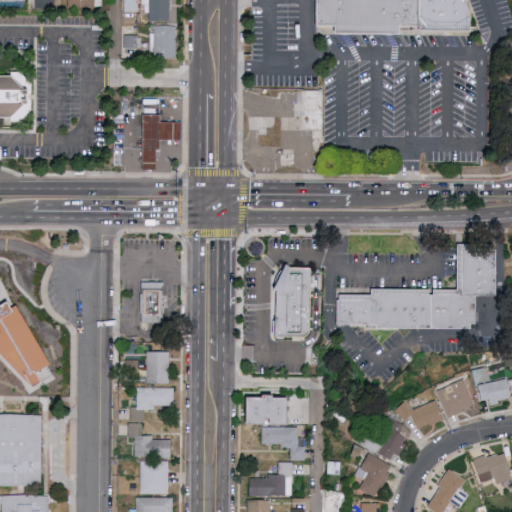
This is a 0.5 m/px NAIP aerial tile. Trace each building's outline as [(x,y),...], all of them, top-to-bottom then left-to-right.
[(69,0),(69,8),(102,8),(101,0),(69,0)] [(176,0),(148,0),(148,21),(176,21),(176,0)] [(413,0),(410,27),(397,27),(397,35),(388,35),(349,35),(346,35),(334,35),(334,25),(315,25),(315,0),(413,0)] [(413,0),(410,27),(410,33),(463,32),(464,30),(464,15),(459,0),(413,0)] [(175,25),(151,26),(151,58),(176,58),(175,25)] [(0,124),(19,124),(30,112),(30,86),(19,74),(0,74),(0,124)] [(322,133),(299,134),(299,121),(299,91),(322,91),(322,120),(322,133)] [(164,142),(164,151),(161,151),(161,172),(146,172),(146,122),(146,116),(164,116),(164,122),(164,123),(168,123),(185,124),(185,142),(168,142),(164,142)] [(253,117),(253,130),(285,129),(285,117),(253,117)] [(282,150),(293,151),(293,162),(282,161),(282,150)] [(496,250),(497,298),(473,299),(474,302),(475,332),(473,332),(413,333),(374,333),(374,328),(352,328),(337,329),(337,303),(337,300),(340,300),(340,296),(352,296),(371,296),(371,291),(412,291),(428,291),(428,294),(433,295),(433,290),(457,290),(458,247),(473,248),(496,250)] [(276,290),(272,289),(285,264),(291,267),(309,268),(311,272),(309,334),(304,337),(274,336),(276,290)] [(162,323),(141,323),(141,303),(141,282),(163,282),(163,293),(165,293),(164,313),(162,323)] [(0,355),(32,388),(41,382),(36,372),(50,365),(15,304),(10,307),(6,300),(0,303),(0,355)] [(170,352),(148,351),(147,384),(170,384),(170,352)] [(140,360),(126,360),(126,372),(140,372),(140,360)] [(475,407),(466,380),(438,389),(447,416),(475,407)] [(491,402),(511,400),(509,380),(479,384),(481,400),(491,399),(491,402)] [(145,410),(156,410),(156,406),(175,406),(176,388),(138,387),(138,407),(131,407),(130,421),(145,422),(145,410)] [(293,397),(252,397),(252,424),(273,425),(293,425),(293,397)] [(444,419),(437,400),(412,410),(409,403),(397,407),(402,421),(414,417),(419,429),(444,419)] [(44,482),(44,486),(0,485),(0,415),(43,415),(43,421),(44,482)] [(412,430),(397,422),(380,453),(395,461),(412,430)] [(136,457),(173,458),(174,440),(153,439),(153,436),(143,436),(144,423),(129,423),(129,437),(136,437),(136,457)] [(299,427),(263,426),(262,445),(292,445),(291,460),(306,460),(307,438),(299,438),(299,427)] [(511,479),(511,475),(504,451),(474,460),(481,482),(495,478),(497,484),(511,479)] [(360,488),(378,498),(394,466),(369,453),(357,476),(364,480),(360,488)] [(170,494),(169,461),(141,461),(142,494),(170,494)] [(249,496),(293,495),(293,462),(278,462),(278,476),(249,477),(249,496)] [(53,497),(52,511),(6,511),(6,510),(0,509),(0,497),(50,497),(53,497)] [(174,511),(175,498),(137,497),(137,511),(174,511)] [(270,511),(270,500),(248,500),(247,511),(270,511)] [(380,511),(380,503),(362,503),(361,511),(380,511)]
